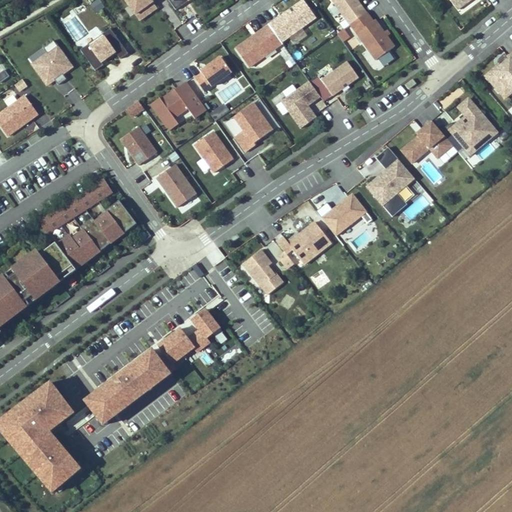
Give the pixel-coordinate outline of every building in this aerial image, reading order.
[(100,0),(94,0),(90,4),(97,14),(105,7),(100,0)] [(124,0),(135,15),(153,2),(151,0),(124,0)] [(203,0),(168,0),(176,10),(189,1),(191,3),(194,0),(201,0),(202,1),(203,0)] [(307,35),(302,28),(316,17),(304,0),(289,11),(291,13),(288,15),(286,13),(269,25),(282,42),(289,37),(294,44),(307,35)] [(367,13),(357,0),(331,0),(349,25),(351,24),(367,13)] [(449,0),(457,10),(470,0),(449,0)] [(153,2),(135,15),(140,21),(157,8),(153,2)] [(376,60),(394,47),(375,20),(373,21),(367,13),(351,24),(376,60)] [(282,42),(269,25),(236,49),(249,67),(282,44),(282,42)] [(343,28),(337,32),(343,42),(349,38),(343,28)] [(89,45),(81,51),(95,71),(103,65),(102,63),(115,53),(120,59),(128,53),(110,29),(103,35),(104,37),(90,47),(89,45)] [(73,67),(54,41),(43,48),(47,54),(32,64),(45,82),(52,77),(58,85),(66,79),(63,74),(73,67)] [(32,64),(47,54),(43,48),(28,59),(32,64)] [(493,70),(486,76),(500,93),(507,87),(511,93),(511,92),(511,53),(508,57),(510,58),(494,71),(493,70)] [(204,92),(232,72),(221,57),(201,72),(202,74),(195,79),(204,92)] [(290,67),(296,63),(292,58),(286,63),(290,67)] [(333,96),(359,78),(347,62),(322,80),(333,96)] [(193,91),(187,82),(171,93),(172,95),(177,92),(182,99),(193,91)] [(308,106),(320,97),(310,82),(282,102),(301,129),(316,118),(308,106)] [(212,117),(193,91),(182,99),(177,92),(172,95),(171,93),(162,100),(160,98),(151,104),(166,125),(175,118),(179,124),(193,114),(200,125),(212,117)] [(220,101),(214,93),(208,97),(214,105),(220,101)] [(25,96),(0,114),(0,125),(8,136),(38,114),(25,96)] [(466,150),(486,134),(490,139),(497,133),(469,99),(458,108),(466,117),(470,122),(461,130),(457,124),(454,127),(451,123),(441,132),(453,146),(458,152),(464,148),(466,150)] [(136,101),(126,111),(134,118),(144,108),(136,101)] [(217,111),(223,106),(220,101),(214,105),(217,111)] [(254,143),(272,131),(253,104),(234,117),(244,130),(235,137),(246,152),(256,146),(254,143)] [(461,130),(470,122),(466,117),(457,124),(461,130)] [(179,124),(175,118),(166,125),(170,131),(179,124)] [(438,159),(453,146),(441,132),(432,121),(421,131),(423,133),(401,151),(412,164),(430,149),(438,159)] [(157,153),(138,128),(121,140),(139,166),(157,153)] [(233,160),(213,132),(195,145),(215,173),(233,160)] [(471,155),(490,139),(486,134),(466,150),(471,155)] [(398,193),(415,179),(389,148),(376,158),(387,170),(367,187),(393,217),(407,205),(398,193)] [(196,195),(175,165),(157,178),(178,208),(196,195)] [(112,193),(104,180),(100,183),(108,195),(112,193)] [(108,195),(100,183),(90,189),(98,201),(108,195)] [(95,203),(87,191),(77,197),(85,210),(95,203)] [(411,219),(433,200),(426,192),(404,210),(411,219)] [(367,223),(362,216),(366,212),(352,195),(333,210),(327,203),(316,211),(336,236),(342,231),(348,238),(367,223)] [(82,211),(74,199),(65,205),(56,211),(64,223),(73,217),(82,211)] [(0,326),(8,320),(5,316),(16,308),(20,312),(27,307),(23,303),(44,287),(47,291),(59,282),(56,278),(72,266),(75,270),(135,225),(120,204),(90,226),(87,222),(80,228),(83,231),(72,240),(69,236),(62,241),(65,245),(60,249),(57,245),(55,243),(39,256),(36,251),(24,261),(27,265),(6,280),(3,276),(0,278),(0,326)] [(61,225),(53,213),(43,219),(51,232),(61,225)] [(51,232),(43,219),(40,221),(48,233),(51,232)] [(331,243),(315,222),(300,234),(298,232),(287,241),(284,237),(277,243),(285,252),(286,254),(292,250),(304,265),(331,243)] [(268,266),(272,263),(261,250),(244,264),(268,295),(284,282),(277,274),(275,275),(268,266)] [(286,254),(285,252),(278,258),(286,267),(292,262),(286,254)] [(6,280),(27,265),(24,261),(3,276),(6,280)] [(59,282),(75,270),(72,266),(56,278),(59,282)] [(27,307),(47,291),(44,287),(23,303),(27,307)] [(83,397),(103,425),(175,375),(171,369),(213,339),(216,343),(227,335),(207,307),(190,319),(197,329),(189,335),(183,327),(83,397)] [(8,320),(20,312),(16,308),(5,316),(8,320)] [(199,356),(208,366),(214,360),(206,351),(199,356)] [(52,379),(0,418),(0,428),(51,495),(84,469),(54,430),(78,412),(52,379)]
